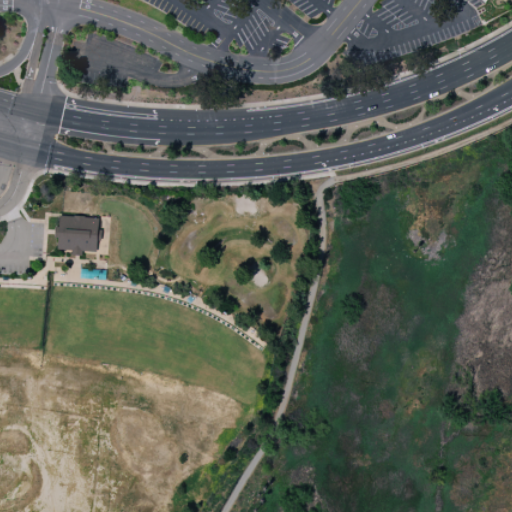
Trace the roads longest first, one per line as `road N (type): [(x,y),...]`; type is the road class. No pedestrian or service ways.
road 1 (primary): [(511,44),(448,77),(347,111),(162,129)]
road 2 (primary): [(19,144),(146,169),(315,161)]
road 3 (primary): [(315,161),(442,127),(511,91)]
road 4 (primary): [(162,129),(29,110)]
